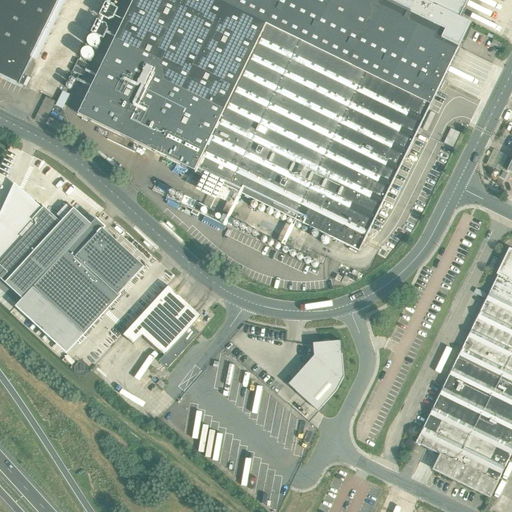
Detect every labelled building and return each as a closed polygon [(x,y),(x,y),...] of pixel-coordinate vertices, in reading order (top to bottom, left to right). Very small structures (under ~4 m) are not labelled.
[(0,0),(0,75),(24,87),(28,78),(23,76),(50,21),(51,18),(59,0),(0,0)] [(459,48),(459,47),(442,38),(446,31),(383,0),(133,0),(78,114),(359,251),(438,89),(441,91),(445,82),(442,81),(459,48)] [(459,47),(471,24),(459,18),(468,0),(383,0),(446,31),(442,38),(459,47)] [(105,3),(99,16),(108,20),(113,18),(118,9),(105,3)] [(91,33),(103,39),(108,30),(106,25),(97,20),(91,33)] [(494,40),(491,44),(500,49),(503,44),(494,40)] [(88,65),(78,60),(76,65),(86,70),(88,65)] [(85,71),(75,67),(73,72),(82,76),(85,71)] [(15,186),(0,218),(0,278),(5,283),(6,283),(61,223),(61,222),(44,207),(41,210),(15,186)] [(6,283),(5,283),(23,299),(17,305),(67,351),(68,350),(83,334),(145,267),(104,230),(103,229),(100,232),(91,225),(74,208),(72,210),(63,220),(61,222),(61,223),(6,283)] [(511,452),(511,249),(511,250),(502,269),(422,431),(416,443),(417,443),(427,448),(440,455),(443,456),(436,469),(454,478),(455,479),(458,480),(491,496),(495,487),(511,452)] [(345,276),(341,283),(346,285),(349,279),(345,276)] [(168,368),(200,333),(193,326),(201,316),(179,296),(169,287),(131,328),(124,335),(134,345),(143,336),(163,354),(164,355),(159,362),(167,369),(168,368)] [(319,411),(337,391),(344,377),(342,362),(340,340),(320,342),(318,342),(313,343),(314,357),(288,385),(319,412),(319,411)] [(162,388),(165,385),(160,380),(157,384),(162,388)]
